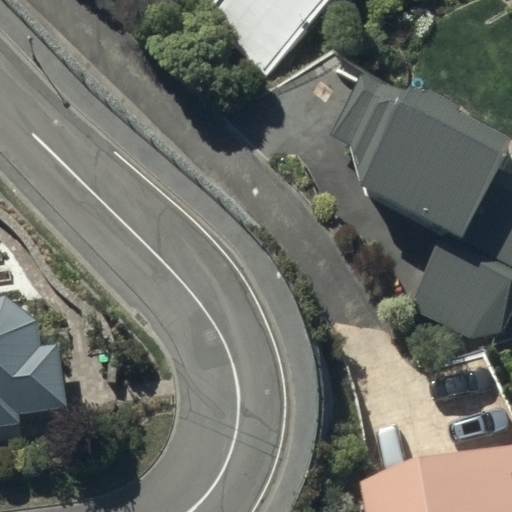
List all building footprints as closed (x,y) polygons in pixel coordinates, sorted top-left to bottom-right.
[(210,0),(207,4),(271,62),(326,0),(210,0)] [(484,58),(479,60),(477,61),(475,63),(473,64),(471,66),(470,68),(468,70),(467,72),(466,74),(465,77),(465,79),(464,81),(464,84),(464,86),(464,89),(465,91),(465,93),(466,96),(467,98),(468,100),(470,102),(471,104),(473,106),(475,107),(477,109),(479,110),(481,111),(483,112),(486,112),(488,113),(491,113),(493,113),(496,113),(498,112),(500,112),(503,111),(505,110),(507,109),(509,107),(511,106),(511,104),(511,65),(511,64),(509,63),(507,62),(505,60),(503,59),(500,58),(498,58),(496,57),(493,57),(491,57),(488,57),(486,58),(484,58)] [(367,72),(333,133),(351,142),(366,194),(461,247),(454,260),(436,250),(412,303),(495,348),(511,316),(511,169),(500,163),(511,142),(511,128),(481,111),(479,110),(477,109),(418,75),(414,82),(382,80),(367,72)] [(22,412),(66,403),(62,344),(45,345),(43,317),(14,294),(0,294),(0,426),(24,421),(22,412)] [(511,511),(511,439),(362,471),(368,511),(511,511)]
